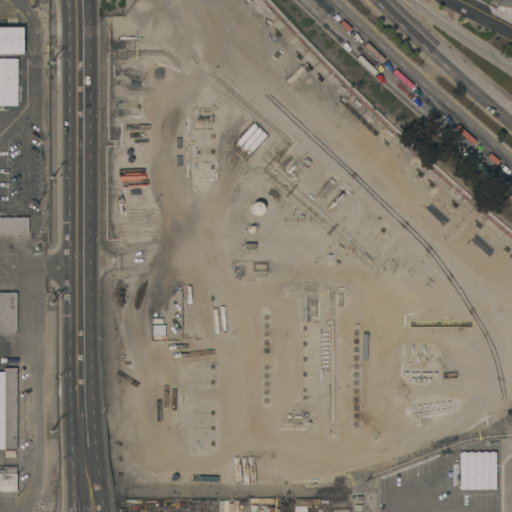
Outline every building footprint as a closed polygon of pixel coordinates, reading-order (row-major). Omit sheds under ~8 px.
[(24,54),(0,54),(0,27),(24,28),(24,54)] [(0,59),(18,59),(18,105),(0,105),(0,59)] [(263,212),(261,214),(259,215),(258,215),(255,215),(254,214),(252,213),(251,211),(250,208),(251,206),(252,204),(253,202),(254,202),(257,201),(259,201),(261,202),(262,203),(264,205),(264,208),(264,210),(263,212)] [(28,234),(19,234),(19,237),(14,237),(14,234),(0,234),(0,217),(4,217),(4,216),(8,216),(8,217),(28,217),(28,234)] [(0,292),(16,292),(16,334),(0,334),(0,292)] [(152,325),(152,339),(164,338),(164,325),(152,325)] [(16,449),(0,448),(0,372),(4,372),(4,368),(16,368),(16,449)] [(458,452),(494,452),(495,490),(458,490),(458,452)] [(0,466),(16,466),(16,492),(0,492),(0,466)]
